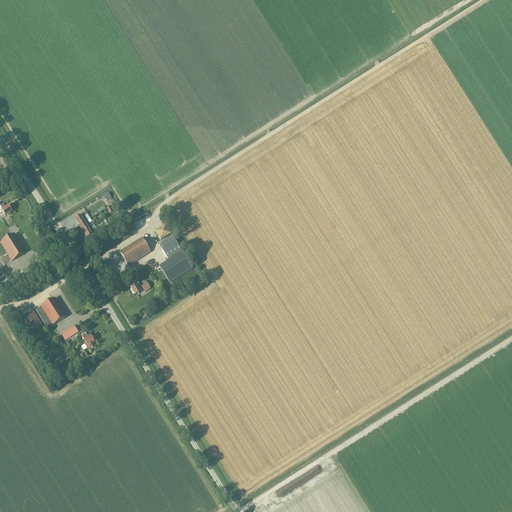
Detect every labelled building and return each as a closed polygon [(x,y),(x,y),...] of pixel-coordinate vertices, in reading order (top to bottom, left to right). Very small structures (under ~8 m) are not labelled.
[(110,213),(113,212),(113,213),(117,211),(113,204),(107,208),(110,213)] [(5,217),(12,212),(8,206),(5,208),(3,205),(0,206),(0,213),(3,212),(5,217)] [(79,225),(87,221),(84,217),(88,214),(86,212),(75,219),(79,225)] [(137,222),(140,228),(147,224),(146,220),(152,217),(150,213),(144,216),(146,219),(141,222),(140,220),(137,222)] [(79,225),(83,232),(91,227),(95,224),(93,221),(89,224),(87,221),(79,225)] [(161,241),(171,234),(165,225),(155,232),(161,241)] [(95,234),(91,227),(83,232),(87,238),(91,235),(92,236),(95,234)] [(12,262),(26,253),(14,234),(0,243),(12,262)] [(168,259),(181,251),(173,237),(159,246),(168,259)] [(128,266),(150,252),(141,238),(119,252),(128,266)] [(192,270),(182,253),(160,266),(170,283),(192,270)] [(136,285),(130,289),(135,296),(141,292),(143,291),(145,293),(150,289),(146,283),(139,288),(136,285)] [(41,307),(35,310),(47,329),(53,326),(67,317),(55,298),(41,307)] [(19,302),(20,309),(30,307),(29,300),(19,302)] [(28,334),(42,325),(33,312),(19,321),(28,334)] [(65,340),(77,332),(74,327),(61,335),(65,340)] [(87,338),(85,335),(84,334),(81,336),(84,340),(86,344),(84,345),(88,350),(93,347),(91,344),(94,342),(90,336),(87,338)]
